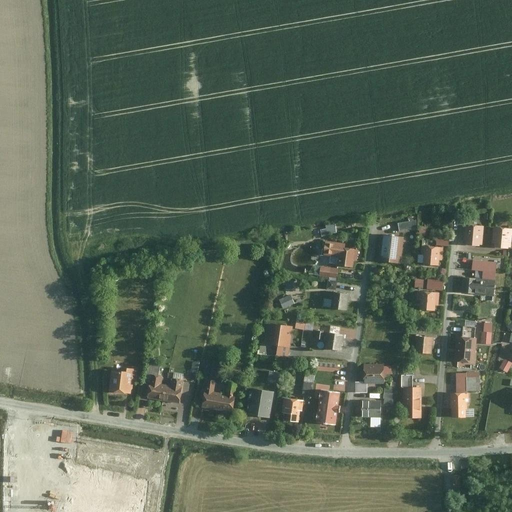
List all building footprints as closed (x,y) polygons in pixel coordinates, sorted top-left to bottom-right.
[(416,220),(396,224),(398,232),(417,229),(416,220)] [(483,225),(464,225),(464,244),(482,245),(483,225)] [(511,229),(493,228),(492,242),(493,244),(493,248),(507,249),(507,248),(510,248),(511,229)] [(404,236),(380,233),(376,262),(400,265),(404,236)] [(443,248),(418,245),(417,254),(421,255),(420,264),(437,266),(438,259),(442,259),(443,248)] [(357,250),(338,248),(337,266),(352,267),(352,261),(356,261),(357,250)] [(471,259),(470,270),(482,272),(481,280),(494,281),(496,262),(471,259)] [(318,275),(337,277),(338,268),(319,266),(318,275)] [(395,278),(387,277),(386,284),(394,286),(395,278)] [(481,280),(459,277),(457,293),(492,297),(494,281),(481,280)] [(430,278),(429,285),(444,287),(446,280),(430,278)] [(423,282),(415,281),(414,289),(422,289),(423,282)] [(350,295),(325,291),(322,308),(347,313),(350,295)] [(439,293),(418,292),(417,310),(435,311),(435,305),(439,305),(439,293)] [(279,298),(282,307),(293,304),(291,295),(279,298)] [(296,319),(295,328),(306,329),(307,320),(296,319)] [(292,326),(268,323),(266,346),(276,347),(275,358),(288,359),(292,326)] [(483,324),(482,333),(491,333),(491,325),(483,324)] [(324,342),(325,333),(314,332),(313,340),(324,342)] [(344,336),(325,333),(324,342),(323,349),(342,352),(344,336)] [(482,333),(481,333),(480,344),(490,345),(491,333),(482,333)] [(432,339),(416,338),(414,354),(431,355),(432,339)] [(476,340),(455,338),(453,362),(456,362),(471,363),(474,364),(476,340)] [(511,365),(503,360),(498,370),(507,375),(511,365)] [(383,366),(363,366),(363,383),(383,383),(383,366)] [(114,371),(110,393),(129,396),(133,374),(114,371)] [(478,373),(454,374),(455,393),(479,392),(478,373)] [(303,374),(303,392),(312,392),(313,374),(303,374)] [(150,376),(149,383),(147,399),(180,403),(183,379),(172,378),(170,386),(160,385),(161,377),(150,376)] [(400,389),(411,388),(411,376),(400,376),(400,389)] [(208,379),(206,391),(203,390),(200,408),(233,413),(235,396),(233,396),(235,385),(226,384),(224,394),(214,392),(216,381),(208,379)] [(395,388),(383,388),(383,401),(394,401),(395,388)] [(411,388),(400,389),(401,420),(421,419),(420,388),(411,388)] [(255,395),(254,400),(250,399),(247,415),(266,418),(269,403),(266,402),(267,397),(255,395)] [(469,395),(449,395),(449,418),(466,417),(466,405),(469,405),(469,395)] [(298,400),(283,399),(281,423),(299,424),(299,412),(303,413),(304,404),(298,404),(298,400)] [(379,401),(360,401),(360,417),(379,417),(379,401)] [(333,411),(315,409),(313,424),(331,426),(333,411)] [(461,476),(451,476),(451,487),(462,487),(461,476)]
